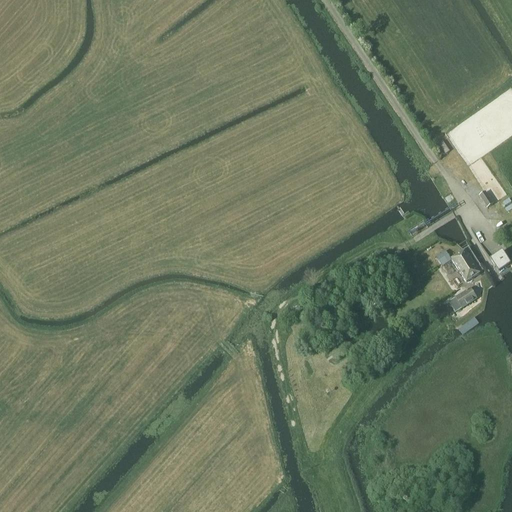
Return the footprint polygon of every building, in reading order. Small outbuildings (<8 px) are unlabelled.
[(485,194),(479,198),(487,209),(492,205),(493,205),(485,194)] [(504,235),(509,232),(506,227),(501,230),(504,235)] [(477,270),(481,267),(469,249),(465,252),(465,253),(452,262),(467,284),(480,275),(477,270)] [(499,272),(511,264),(503,251),(491,260),(499,272)] [(455,300),(449,304),(455,314),(461,310),(462,309),(476,300),(470,290),(456,300),(455,299),(455,300)]
